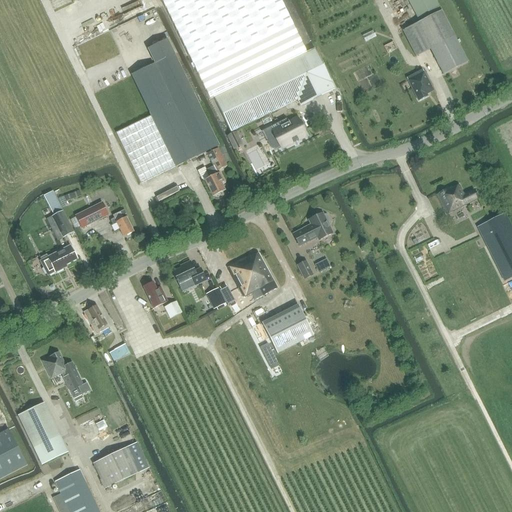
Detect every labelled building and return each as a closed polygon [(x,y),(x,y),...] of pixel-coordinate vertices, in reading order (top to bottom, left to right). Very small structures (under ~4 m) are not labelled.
[(280,0),(161,0),(210,100),(213,99),(306,52),(280,0)] [(408,0),(420,22),(442,11),(435,0),(408,0)] [(144,15),(148,25),(157,21),(153,11),(144,15)] [(430,49),(431,51),(443,75),(467,63),(442,11),(420,22),(418,24),(430,49)] [(416,58),(431,51),(430,49),(418,24),(403,31),(416,58)] [(88,41),(92,48),(97,46),(93,39),(88,41)] [(130,76),(150,117),(175,167),(209,151),(212,149),(218,146),(174,56),(175,55),(168,40),(147,50),(154,64),(130,76)] [(88,42),(82,44),(84,52),(91,50),(88,42)] [(301,105),(333,89),(313,49),(310,50),(306,52),(213,99),(231,134),(298,100),(301,105)] [(423,70),(407,79),(419,102),(428,97),(426,95),(433,91),(423,70)] [(141,184),(175,167),(150,117),(116,133),(141,184)] [(263,131),(260,132),(260,133),(263,131),(267,141),(265,142),(265,143),(268,141),(270,146),(275,149),(279,146),(280,148),(305,136),(297,119),(283,126),(282,122),(286,120),(286,119),(263,131)] [(208,178),(203,180),(211,197),(213,196),(215,197),(217,196),(218,193),(224,190),(220,183),(223,181),(218,173),(216,174),(215,172),(226,166),(218,149),(213,151),(212,149),(209,151),(209,153),(206,154),(212,167),(204,171),(208,178)] [(436,195),(446,216),(479,199),(474,190),(463,195),(459,186),(453,189),(452,188),(436,195)] [(64,197),(66,202),(80,196),(78,191),(64,197)] [(52,192),(43,196),(54,216),(62,212),(63,211),(52,192)] [(80,214),(75,216),(80,225),(82,229),(108,216),(102,203),(80,214)] [(124,210),(112,216),(113,219),(110,221),(112,226),(116,224),(123,238),(133,233),(126,219),(128,218),(124,210)] [(54,216),(53,216),(52,217),(64,238),(73,233),(62,212),(54,216)] [(311,226),(303,230),(293,234),(299,247),(309,242),(309,241),(317,237),(319,241),(333,234),(328,225),(330,224),(331,222),(327,216),(325,215),(324,216),(323,214),(321,214),(320,213),(318,212),(315,214),(314,216),(315,218),(309,221),(311,226)] [(478,228),(505,282),(511,278),(511,228),(505,214),(478,228)] [(47,258),(47,259),(40,262),(48,276),(54,272),(55,273),(62,269),(61,266),(76,259),(70,246),(47,258)] [(250,256),(226,268),(243,298),(251,294),(255,300),(277,288),(258,253),(251,257),(250,256)] [(184,268),(172,273),(177,284),(180,289),(193,283),(195,286),(205,281),(199,269),(194,272),(189,262),(183,265),(184,268)] [(297,266),(304,280),(313,275),(306,262),(297,266)] [(152,283),(142,287),(152,309),(168,302),(161,287),(156,290),(152,283)] [(220,291),(228,305),(235,301),(227,287),(220,291)] [(217,289),(208,294),(215,309),(225,305),(217,289)] [(177,303),(165,309),(170,319),(182,313),(177,303)] [(96,306),(84,313),(86,317),(97,335),(109,328),(96,306)] [(300,309),(264,327),(278,354),(314,336),(300,309)] [(279,366),(268,344),(260,348),(271,370),(279,366)] [(125,345),(109,353),(114,362),(130,354),(125,345)] [(50,357),(50,358),(42,362),(51,379),(68,371),(59,353),(50,357)] [(44,403),(18,416),(42,465),(68,453),(44,403)] [(0,479),(28,466),(9,429),(0,434),(0,479)] [(124,450),(95,463),(107,488),(136,475),(124,450)] [(61,494),(54,497),(60,511),(95,511),(80,478),(77,472),(55,482),(61,494)]
